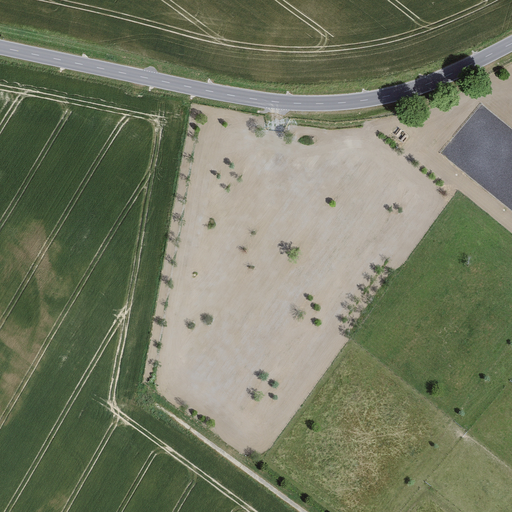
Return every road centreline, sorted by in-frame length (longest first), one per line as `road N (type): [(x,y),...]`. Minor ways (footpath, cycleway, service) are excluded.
road 1 (tertiary): [(0,42),(233,90),(327,99),(411,86),(511,37)]
road 2 (track): [(309,511),(154,399)]
